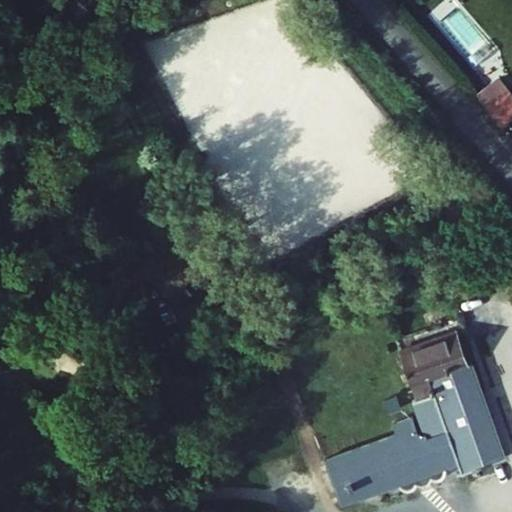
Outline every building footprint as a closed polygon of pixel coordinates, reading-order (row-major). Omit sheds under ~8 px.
[(511,101),(494,118),(507,133),(511,128),(511,101)] [(435,227),(440,247),(459,238),(455,220),(435,227)] [(450,326),(453,335),(473,329),(470,320),(450,326)] [(407,338),(412,354),(459,340),(490,448),(462,457),(465,469),(507,454),(494,410),(486,412),(470,358),(477,356),(482,355),(473,329),(453,335),(450,326),(407,338)] [(397,478),(419,471),(430,467),(452,460),(462,457),(490,448),(459,340),(412,354),(422,388),(417,389),(429,428),(412,432),(406,421),(366,434),(380,484),(397,478)] [(470,358),(486,412),(494,410),(477,356),(470,358)] [(340,497),(380,484),(366,434),(324,447),(340,497)] [(449,470),(452,460),(430,467),(431,473),(434,476),(441,476),(447,474),(449,470)] [(418,477),(419,471),(397,478),(400,485),(406,486),(411,486),(416,482),(418,477)]
